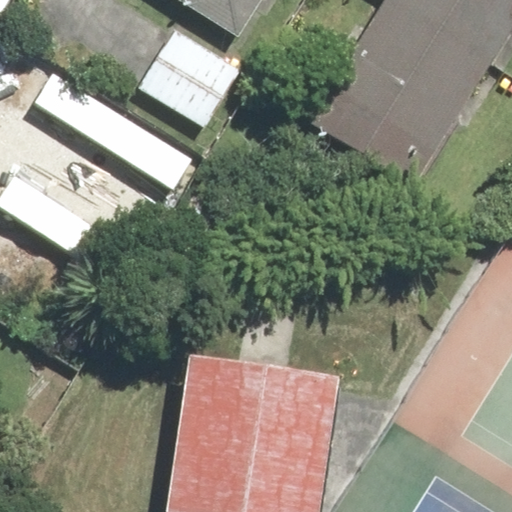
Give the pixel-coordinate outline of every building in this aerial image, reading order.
[(182,0),(245,38),(268,0),(182,0)] [(422,189),(511,41),(511,0),(392,0),(316,125),(422,189)] [(235,71),(174,33),(138,92),(198,129),(235,71)] [(184,156),(46,74),(28,104),(167,186),(184,156)] [(311,511),(331,364),(179,343),(157,505),(208,511),(311,511)]
